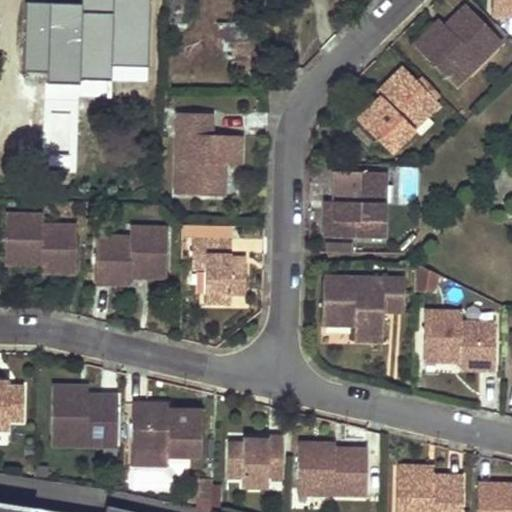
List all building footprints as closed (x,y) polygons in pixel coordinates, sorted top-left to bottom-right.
[(511,0),(492,0),(492,7),(507,7),(507,17),(511,16),(511,0)] [(494,33),(466,5),(445,26),(432,40),(426,34),(413,46),(454,87),(481,61),(473,53),(494,33)] [(439,20),(426,34),(432,40),(445,26),(439,20)] [(494,33),(473,53),(481,61),(501,41),(494,33)] [(225,42),(226,66),(249,66),(249,42),(225,42)] [(357,119),(389,152),(413,129),(409,125),(435,100),(403,67),(376,93),(380,96),(357,119)] [(435,100),(409,125),(413,129),(439,105),(435,100)] [(179,113),(176,195),(223,196),(224,164),(239,165),(240,136),(210,135),(200,135),(201,129),(210,130),(211,114),(179,113)] [(325,220),(325,238),(383,239),(384,201),(374,201),(374,172),(335,171),(334,196),(334,220),(325,220)] [(384,172),(374,172),(374,201),(384,201),(384,172)] [(334,196),(326,196),(325,220),(334,220),(334,196)] [(40,272),(75,273),(76,227),(61,227),(61,236),(42,236),(42,226),(43,216),(5,215),(4,263),(40,265),(40,272)] [(42,236),(61,236),(61,227),(42,226),(42,236)] [(96,237),(95,283),(130,284),(130,277),(167,277),(168,229),(130,228),(130,238),(129,248),(111,247),(111,237),(96,237)] [(413,235),(398,249),(403,254),(418,240),(413,235)] [(111,247),(129,248),(130,238),(111,237),(111,247)] [(231,239),(192,237),(192,254),(205,254),(205,270),(204,304),(229,304),(229,296),(244,297),(245,265),(230,264),(231,258),(231,239)] [(205,254),(192,254),(191,269),(205,270),(205,254)] [(415,262),(414,291),(434,290),(439,275),(415,262)] [(323,278),(322,325),(354,325),(354,341),(382,341),(383,302),(389,302),(389,311),(395,311),(404,312),(405,279),(323,278)] [(459,369),(494,369),(495,333),(461,333),(462,323),(462,313),(423,312),(423,361),(459,361),(459,369)] [(461,333),(495,333),(495,323),(462,323),(461,333)] [(0,430),(7,431),(7,422),(22,422),(23,391),(8,391),(8,384),(9,380),(0,379),(0,430)] [(52,387),(50,445),(88,446),(89,435),(117,436),(118,397),(88,396),(69,396),(69,387),(52,387)] [(69,387),(69,396),(88,396),(88,388),(69,387)] [(167,455),(200,456),(201,409),(169,409),(169,404),(132,404),(131,460),(167,461),(167,455)] [(117,436),(89,435),(88,446),(117,446),(117,436)] [(282,473),(283,435),(267,435),(267,438),(243,437),(243,441),(243,447),(228,447),(227,479),(242,479),(242,488),(267,489),(268,480),(268,472),(282,473)] [(333,495),(366,495),(367,449),(335,448),(335,443),(298,442),(297,489),(333,489),(333,495)] [(397,467),(395,511),(462,511),(464,478),(434,477),(414,476),(414,467),(397,467)] [(414,467),(414,476),(434,477),(434,468),(414,467)] [(282,473),(268,472),(268,480),(282,480),(282,473)] [(210,504),(212,479),(195,478),(192,503),(210,504)] [(511,511),(511,484),(478,484),(477,511),(511,511)] [(216,511),(215,511),(214,511),(137,511),(109,505),(107,511),(58,511),(0,503),(0,511),(216,511)]
